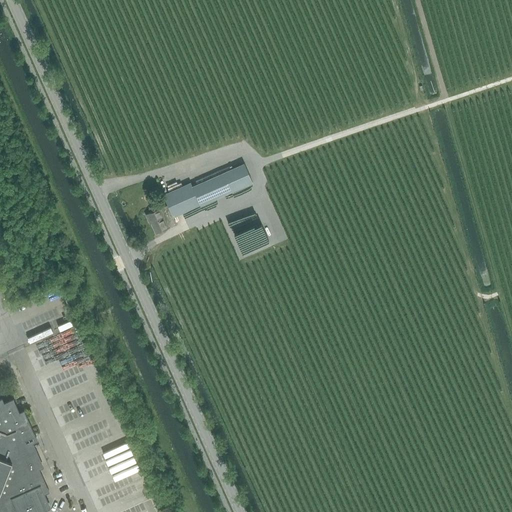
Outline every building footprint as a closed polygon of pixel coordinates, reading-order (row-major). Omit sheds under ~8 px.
[(244,163),(207,179),(207,180),(215,198),(252,182),(244,163)] [(163,195),(168,205),(173,217),(175,216),(215,198),(207,180),(207,179),(205,176),(191,183),(163,195)] [(173,217),(168,205),(146,215),(148,220),(150,220),(155,233),(176,224),(173,217)] [(265,236),(271,231),(267,226),(262,231),(265,236)] [(0,511),(36,511),(49,506),(43,493),(48,491),(37,468),(42,466),(35,450),(29,452),(24,440),(35,435),(24,411),(19,413),(13,399),(4,404),(2,399),(0,399),(0,511)]
